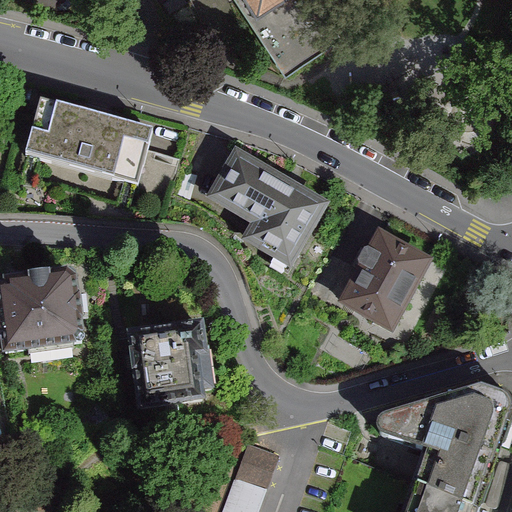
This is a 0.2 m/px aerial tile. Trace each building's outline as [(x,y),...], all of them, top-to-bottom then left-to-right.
[(239,0),(285,71),(340,36),(316,0),(239,0)] [(67,179),(131,195),(136,173),(142,175),(153,130),(112,119),(87,113),(86,116),(40,104),(26,160),(69,171),(67,179)] [(239,247),(289,274),(325,207),(283,184),(228,155),(203,202),(249,228),(239,247)] [(430,266),(377,238),(361,269),(340,308),(392,336),(430,266)] [(84,340),(75,269),(0,279),(0,338),(2,351),(84,340)] [(208,405),(196,327),(114,341),(127,419),(208,405)] [(373,439),(378,443),(423,457),(412,496),(461,511),(476,511),(508,415),(506,407),(500,400),(480,394),(376,425),(371,432),(373,439)] [(260,511),(268,491),(232,482),(221,511),(260,511)] [(461,511),(412,496),(405,511),(461,511)]
